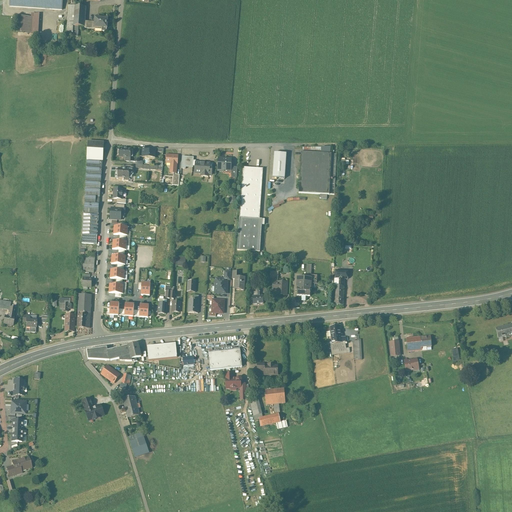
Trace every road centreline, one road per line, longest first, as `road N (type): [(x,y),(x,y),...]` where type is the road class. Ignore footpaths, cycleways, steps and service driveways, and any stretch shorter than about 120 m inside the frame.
road 1 (secondary): [(511,293),(94,341)]
road 2 (residential): [(320,145),(110,140)]
road 3 (residential): [(110,140),(94,341)]
road 4 (track): [(511,142),(320,145)]
road 5 (residential): [(120,0),(110,140)]
